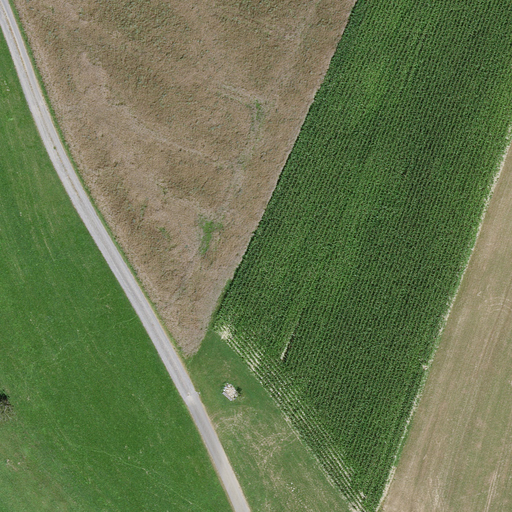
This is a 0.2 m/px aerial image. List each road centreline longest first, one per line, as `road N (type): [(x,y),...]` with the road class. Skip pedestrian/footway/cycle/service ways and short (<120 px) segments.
road 1 (track): [(0,6),(80,204),(190,392)]
road 2 (track): [(243,511),(190,392)]
